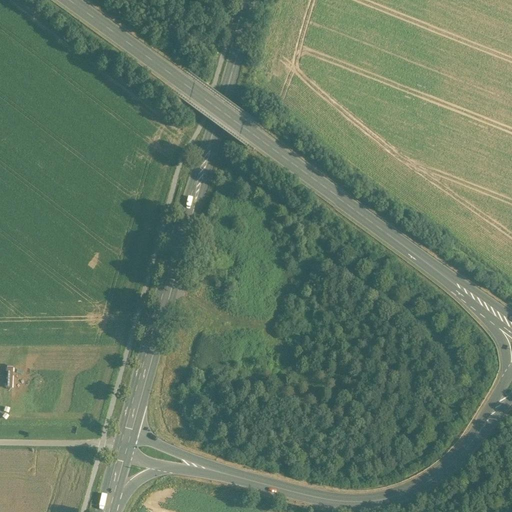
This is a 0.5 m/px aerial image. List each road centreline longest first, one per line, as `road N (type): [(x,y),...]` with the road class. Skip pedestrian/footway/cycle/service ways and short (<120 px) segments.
road 1 (primary): [(63,0),(479,303)]
road 2 (primary): [(127,433),(250,0)]
road 3 (primary): [(468,448),(437,477),(377,501),(334,502),(224,474)]
